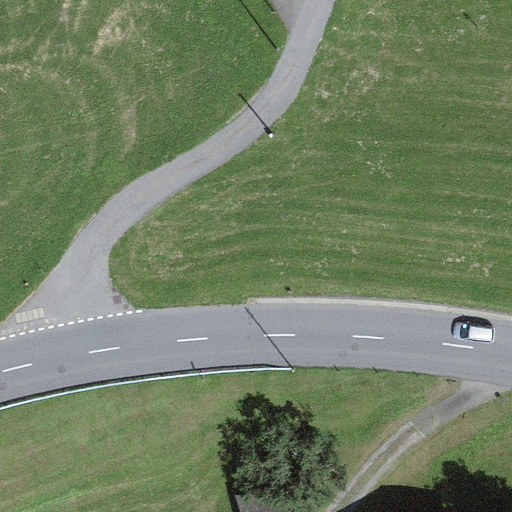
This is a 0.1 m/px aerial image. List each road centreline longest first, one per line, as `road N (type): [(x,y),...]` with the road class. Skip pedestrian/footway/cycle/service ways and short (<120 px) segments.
road 1 (secondary): [(0,372),(70,353),(192,339),(368,338),(511,354)]
road 2 (track): [(318,0),(268,105),(103,228),(81,275),(70,353)]
